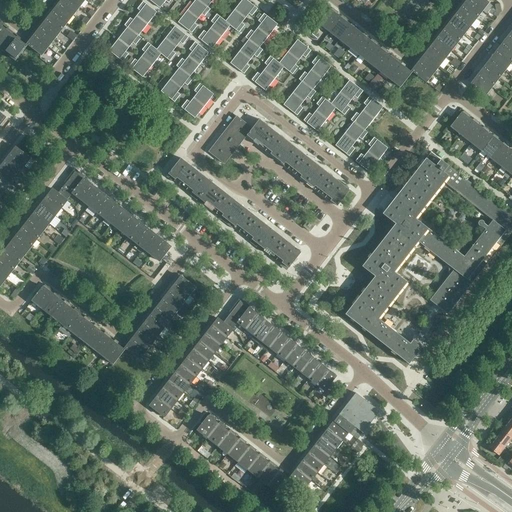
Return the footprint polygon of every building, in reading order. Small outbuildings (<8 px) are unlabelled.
[(79,8),(69,0),(61,0),(59,4),(69,12),(73,16),(79,8)] [(149,0),(160,8),(166,0),(149,0)] [(211,9),(208,7),(207,7),(197,0),(195,0),(188,10),(198,19),(202,14),(205,17),(211,9)] [(258,9),(246,0),(242,0),(235,10),(246,18),(249,14),(252,16),(258,9)] [(482,11),(468,0),(467,0),(462,8),(476,19),(482,11)] [(489,3),(484,0),(468,0),(482,11),(489,3)] [(148,24),(157,12),(143,2),(137,9),(141,11),(137,16),(148,24)] [(73,16),(69,12),(59,4),(52,12),(67,24),(73,16)] [(341,18),(340,17),(334,13),(336,11),(332,8),(331,10),(330,10),(319,24),(330,32),(341,18)] [(476,19),(462,8),(455,15),(470,27),(476,19)] [(195,23),(198,19),(188,10),(178,22),(192,33),(198,26),(195,23)] [(242,23),(246,18),(235,10),(226,21),(226,22),(230,25),(239,32),(245,25),(242,23)] [(67,24),(52,12),(46,20),(61,32),(67,24)] [(221,37),(230,25),(226,22),(226,21),(217,14),(211,21),(214,24),(211,28),(221,37)] [(269,36),(278,25),(278,24),(264,14),(259,21),(262,23),(258,28),(269,36)] [(340,40),(351,25),(350,25),(344,21),(346,18),(342,15),(340,17),(341,18),(330,32),(340,40)] [(470,27),(455,15),(449,23),(464,35),(470,27)] [(139,35),(147,24),(148,24),(137,16),(133,20),(130,18),(125,25),(128,28),(138,36),(139,35)] [(61,32),(46,20),(40,28),(55,40),(61,32)] [(350,48),(361,33),(360,33),(354,28),(356,26),(352,23),(350,25),(351,25),(340,40),(350,48)] [(464,35),(449,23),(443,31),(458,43),(464,35)] [(189,37),(175,26),(166,38),(176,47),(180,42),(183,44),(189,37)] [(0,48),(5,52),(16,38),(10,33),(11,31),(7,28),(6,30),(0,38),(0,48)] [(55,40),(40,28),(34,36),(49,47),(55,40)] [(142,38),(141,37),(139,35),(138,36),(128,28),(119,39),(129,47),(133,43),(136,45),(142,38)] [(212,49),(221,37),(211,28),(207,33),(204,31),(198,38),(212,49)] [(259,48),(260,48),(268,37),(269,36),(258,28),(254,33),(251,30),(246,38),(249,40),(259,48)] [(371,41),(370,41),(364,36),(366,34),(362,31),(360,33),(361,33),(350,48),(360,55),(371,41)] [(458,43),(443,31),(437,39),(452,50),(458,43)] [(15,61),(26,46),(20,41),(21,39),(17,36),(16,38),(5,52),(15,61)] [(49,47),(34,36),(28,44),(42,56),(49,47)] [(511,39),(508,36),(502,44),(511,52),(511,39)] [(173,51),(176,47),(166,38),(157,50),(161,54),(170,61),(176,54),(173,51)] [(126,52),(129,47),(119,39),(109,51),(123,62),(129,54),(126,52)] [(370,63),(381,49),(375,44),(376,42),(372,39),(370,41),(371,41),(360,55),(370,63)] [(452,50),(437,39),(431,47),(445,58),(452,50)] [(263,50),(262,50),(260,48),(259,48),(249,40),(240,51),(250,60),(254,55),(257,57),(263,50)] [(311,51),(298,40),(288,52),(299,60),(303,56),(306,58),(311,51)] [(199,65),(209,53),(195,42),(189,49),(192,52),(189,56),(199,65)] [(152,65),(161,54),(157,50),(148,43),(142,50),(145,52),(142,57),(152,65)] [(511,61),(511,52),(502,44),(496,52),(510,64),(511,61)] [(391,57),(385,52),(386,50),(382,47),(381,49),(370,63),(380,71),(391,57)] [(445,58),(431,47),(425,55),(439,66),(445,58)] [(247,64),(250,60),(240,51),(231,63),(244,74),(250,67),(247,64)] [(295,65),(299,60),(288,52),(279,63),(279,64),(284,67),(293,74),(298,67),(295,65)] [(510,64),(496,52),(490,60),(504,72),(510,64)] [(401,65),(395,60),(396,58),(392,55),(391,57),(380,71),(390,79),(401,65)] [(439,66),(425,55),(418,63),(433,74),(439,66)] [(190,76),(199,65),(189,56),(185,61),(182,59),(176,66),(179,68),(190,76)] [(275,79),(284,67),(279,64),(279,63),(270,56),(265,63),(268,66),(264,70),(275,79)] [(322,78),(331,66),(318,56),(312,63),(315,65),(311,70),(322,78)] [(143,77),(152,65),(142,57),(138,62),(135,59),(129,66),(143,77)] [(504,72),(490,60),(483,68),(498,79),(504,72)] [(400,87),(411,73),(405,68),(406,66),(402,62),(401,65),(390,79),(400,87)] [(433,74),(418,63),(412,71),(427,82),(433,74)] [(193,78),(190,76),(179,68),(170,80),(181,88),(185,83),(188,86),(193,78)] [(498,79),(483,68),(477,76),(492,87),(498,79)] [(266,91),(274,79),(275,79),(264,70),(261,75),(257,73),(252,80),(266,91)] [(313,90),(322,78),(311,70),(308,74),(305,72),(299,79),(302,82),(313,90)] [(492,87),(477,76),(471,84),(485,95),(492,87)] [(178,92),(181,88),(170,80),(161,91),(175,102),(181,95),(178,92)] [(363,91),(360,88),(350,81),(340,93),(351,101),(354,96),(357,98),(363,91)] [(316,92),(313,90),(302,82),(293,93),(304,101),(307,97),(310,99),(316,92)] [(205,106),(214,94),(200,84),(194,91),(198,93),(194,98),(205,106)] [(300,106),(304,101),(293,93),(284,105),(297,116),(303,108),(300,106)] [(347,105),(351,101),(340,93),(332,104),(331,104),(336,108),(345,115),(350,108),(347,105)] [(374,119),(383,107),(370,96),(364,104),(367,106),(363,111),(374,119)] [(327,119),(336,108),(331,104),(332,104),(322,97),(317,104),(320,106),(316,111),(327,119)] [(195,118),(205,106),(194,98),(190,102),(187,100),(181,107),(195,118)] [(317,131),(326,120),(327,119),(316,111),(312,116),(309,113),(304,121),(317,131)] [(365,130),(374,119),(363,111),(360,115),(357,113),(351,120),(354,122),(365,131),(365,130)] [(472,121),(466,116),(468,114),(464,111),(462,113),(451,127),(461,135),(472,121)] [(235,125),(240,118),(237,116),(231,123),(232,123),(235,125)] [(238,128),(243,121),(240,118),(235,125),(238,128)] [(482,129),(482,128),(476,124),(478,122),(474,118),(472,121),(461,135),(471,143),(482,129)] [(289,143),(279,134),(260,120),(253,128),(247,135),(277,159),(289,143)] [(241,130),(246,123),(243,121),(238,128),(241,130)] [(368,133),(365,130),(365,131),(354,122),(345,134),(356,142),(359,137),(362,140),(368,133)] [(240,144),(247,135),(244,133),(241,130),(238,128),(235,125),(232,123),(225,132),(225,133),(232,139),(230,142),(237,147),(237,148),(240,144)] [(244,133),(250,126),(246,123),(241,130),(244,133)] [(247,135),(253,128),(250,126),(244,133),(247,135)] [(481,151),(493,136),(492,136),(486,132),(488,129),(484,126),(482,128),(482,129),(471,143),(481,151)] [(237,147),(230,142),(232,139),(225,133),(225,132),(224,132),(221,136),(222,136),(215,145),(218,148),(222,151),(226,154),(229,157),(230,157),(237,148),(237,147)] [(352,147),(356,142),(345,134),(336,146),(349,156),(355,149),(352,147)] [(503,144),(502,144),(496,139),(498,137),(494,134),(492,136),(493,136),(481,151),(492,159),(503,144)] [(379,160),(388,148),(374,137),(369,145),(372,147),(368,152),(379,160)] [(502,166),(511,152),(511,151),(506,147),(508,145),(504,142),(502,144),(503,144),(492,159),(502,166)] [(320,167),(307,157),(289,143),(277,159),(308,183),(320,167)] [(213,155),(218,148),(215,145),(214,145),(209,152),(213,155)] [(31,159),(16,147),(10,155),(24,167),(31,159)] [(217,158),(222,151),(218,148),(213,155),(217,158)] [(221,161),(226,154),(222,151),(217,158),(221,161)] [(414,339),(410,343),(379,319),(408,282),(395,272),(418,242),(454,269),(430,300),(448,314),(511,232),(511,215),(431,152),(393,200),(391,198),(384,207),(386,209),(383,214),(396,224),(363,266),(370,273),(375,276),(346,314),(409,364),(420,351),(418,349),(421,345),(414,339)] [(369,172),(379,160),(368,152),(364,156),(361,154),(356,161),(369,172)] [(511,173),(511,152),(502,166),(511,174),(511,173)] [(225,164),(230,157),(229,157),(226,154),(221,161),(225,164)] [(24,167),(10,155),(4,163),(18,175),(24,167)] [(211,182),(181,158),(169,174),(168,175),(174,180),(175,179),(180,183),(193,193),(192,194),(198,199),(211,182)] [(18,175),(4,163),(0,167),(0,172),(12,182),(18,175)] [(350,190),(331,175),(320,167),(308,183),(337,206),(350,190)] [(73,193),(84,179),(83,178),(85,177),(75,169),(70,176),(68,179),(65,182),(66,183),(58,193),(67,200),(73,193)] [(12,182),(0,172),(0,185),(6,190),(12,182)] [(81,200),(92,185),(84,179),(73,193),(81,200)] [(241,205),(211,182),(198,199),(204,204),(205,203),(207,201),(212,205),(210,207),(218,212),(219,210),(224,214),(222,216),(223,216),(222,217),(228,222),(241,205)] [(89,206),(100,191),(92,185),(81,200),(89,206)] [(67,200),(58,193),(53,189),(47,197),(61,209),(68,200),(67,200)] [(96,212),(108,197),(100,191),(89,206),(96,212)] [(61,209),(47,197),(41,205),(55,216),(61,209)] [(104,218),(116,203),(108,197),(96,212),(104,218)] [(112,224),(124,210),(116,203),(104,218),(112,224)] [(55,216),(41,205),(34,213),(49,224),(55,216)] [(271,229),(241,205),(228,222),(234,227),(235,226),(237,224),(242,228),(240,230),(248,236),(249,234),(254,237),(252,239),(253,240),(252,241),(258,246),(271,229)] [(120,230),(132,216),(124,210),(112,224),(120,230)] [(49,224),(34,213),(28,221),(43,232),(49,224)] [(128,237),(139,222),(132,216),(120,230),(128,237)] [(310,231),(315,225),(309,220),(304,226),(310,231)] [(43,232),(28,221),(22,229),(37,240),(43,232)] [(136,243),(147,228),(139,222),(128,237),(136,243)] [(144,249),(155,234),(147,228),(136,243),(144,249)] [(37,240),(22,229),(16,237),(30,248),(37,240)] [(301,252),(271,229),(258,246),(264,250),(265,249),(265,250),(267,248),(272,251),(270,253),(278,259),(279,257),(284,261),(282,263),(283,263),(282,264),(288,269),(289,268),(301,252)] [(152,255),(163,240),(155,234),(144,249),(152,255)] [(30,248),(16,237),(10,244),(24,256),(30,248)] [(160,261),(171,247),(163,240),(152,255),(160,261)] [(24,256),(10,244),(4,252),(18,264),(24,256)] [(18,264),(4,252),(0,256),(0,262),(12,272),(18,264)] [(12,272),(0,262),(0,274),(6,280),(12,272)] [(196,288),(192,285),(181,276),(175,285),(189,296),(196,288)] [(54,295),(54,294),(48,290),(49,288),(45,285),(44,287),(33,301),(43,309),(54,295)] [(189,296),(175,285),(169,292),(183,304),(189,296)] [(53,317),(64,303),(64,302),(58,298),(59,295),(55,292),(54,294),(54,295),(43,309),(53,317)] [(183,304),(169,292),(162,300),(177,312),(183,304)] [(232,329),(238,322),(249,308),(250,306),(240,298),(235,306),(233,308),(230,312),(231,313),(224,322),(232,329)] [(63,325),(74,310),(68,305),(69,303),(65,300),(64,302),(64,303),(53,317),(63,325)] [(177,312),(162,300),(156,308),(171,320),(177,312)] [(84,318),(78,313),(79,311),(75,308),(74,310),(63,325),(73,332),(84,318)] [(171,320),(156,308),(150,316),(165,327),(171,320)] [(246,329),(257,314),(249,308),(238,322),(246,329)] [(254,335),(265,320),(257,314),(246,329),(254,335)] [(94,326),(88,321),(89,319),(85,316),(84,318),(73,332),(83,340),(94,326)] [(165,327),(150,316),(144,324),(159,335),(165,327)] [(232,329),(224,322),(218,318),(212,326),(226,338),(233,330),(232,329)] [(262,341),(273,327),(265,320),(254,335),(262,341)] [(93,348),(104,334),(98,329),(99,327),(95,324),(94,326),(83,340),(93,348)] [(159,335),(144,324),(138,332),(152,343),(159,335)] [(226,338),(212,326),(206,334),(220,346),(226,338)] [(270,347),(281,333),(273,327),(262,341),(270,347)] [(114,342),(108,337),(109,335),(105,332),(104,334),(93,348),(103,356),(114,342)] [(152,343),(138,332),(132,340),(146,351),(152,343)] [(277,353),(289,339),(281,333),(270,347),(277,353)] [(220,346),(206,334),(199,342),(214,354),(220,346)] [(113,364),(124,350),(118,345),(120,343),(115,339),(114,342),(103,356),(113,364)] [(285,360),(297,345),(289,339),(277,353),(285,360)] [(146,351),(132,340),(125,348),(140,359),(146,351)] [(214,354),(199,342),(193,350),(208,361),(214,354)] [(293,366),(305,351),(297,345),(285,360),(293,366)] [(208,361),(193,350),(187,358),(202,369),(208,361)] [(301,372),(312,357),(305,351),(293,366),(301,372)] [(309,378),(320,364),(312,357),(301,372),(309,378)] [(202,369),(187,358),(181,366),(196,377),(202,369)] [(317,384),(328,370),(320,364),(309,378),(317,384)] [(196,377),(181,366),(175,374),(189,385),(196,377)] [(325,391),(336,376),(328,370),(317,384),(325,391)] [(189,385),(175,374),(169,382),(183,393),(189,385)] [(183,393),(169,382),(162,390),(177,401),(183,393)] [(177,401),(162,390),(156,397),(171,409),(177,401)] [(377,415),(376,409),(356,393),(339,414),(340,414),(334,421),(348,432),(354,425),(363,433),(377,415)] [(171,409),(156,397),(150,405),(165,417),(171,409)] [(208,438),(219,424),(213,419),(214,417),(211,414),(209,416),(198,430),(208,438)] [(229,432),(229,431),(223,427),(224,425),(220,421),(219,424),(208,438),(218,446),(229,432)] [(348,433),(348,432),(334,421),(328,429),(342,441),(348,433)] [(511,438),(511,425),(508,422),(501,430),(511,438)] [(228,454),(239,440),(239,439),(233,435),(234,432),(230,429),(229,431),(229,432),(218,446),(228,454)] [(342,441),(328,429),(321,437),(336,449),(342,441)] [(505,447),(511,438),(501,430),(495,439),(505,447)] [(249,447),(243,442),(245,440),(241,437),(239,439),(239,440),(228,454),(238,462),(249,447)] [(336,449),(321,437),(315,445),(330,457),(336,449)] [(499,455),(505,447),(495,439),(488,447),(499,455)] [(248,469),(259,455),(253,450),(255,448),(251,445),(249,447),(238,462),(248,469)] [(330,457),(315,445),(309,453),(324,464),(330,457)] [(258,477),(269,463),(263,458),(265,456),(261,453),(259,455),(248,469),(258,477)] [(324,464),(309,453),(303,461),(318,472),(324,464)] [(268,485),(279,471),(273,466),(275,464),(271,461),(269,463),(258,477),(268,485)] [(318,472),(303,461),(297,469),(311,480),(318,472)] [(278,493),(290,479),(283,474),(285,472),(281,469),(279,471),(268,485),(278,493)] [(311,480),(297,469),(290,477),(305,488),(311,480)]
